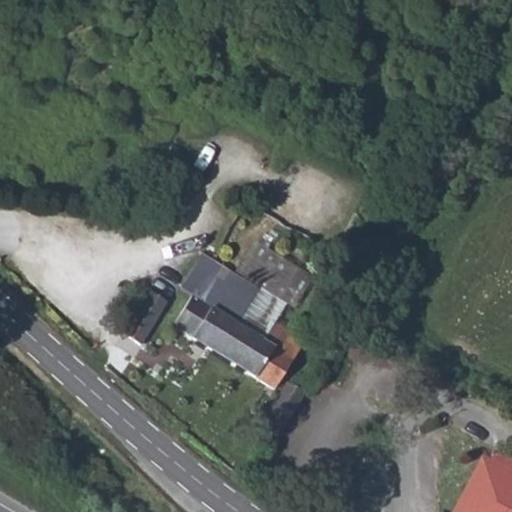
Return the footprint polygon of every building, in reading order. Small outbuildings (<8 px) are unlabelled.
[(201,344),(274,387),(306,337),(275,319),(265,337),(236,321),(251,294),(206,268),(174,322),(201,344)] [(122,330),(140,342),(164,301),(147,289),(122,330)] [(261,423),(277,435),(281,436),(306,391),(286,381),(261,423)] [(460,500),(481,511),(511,511),(511,469),(489,457),(485,466),(480,464),(460,500)] [(481,511),(460,500),(452,511),(481,511)]
